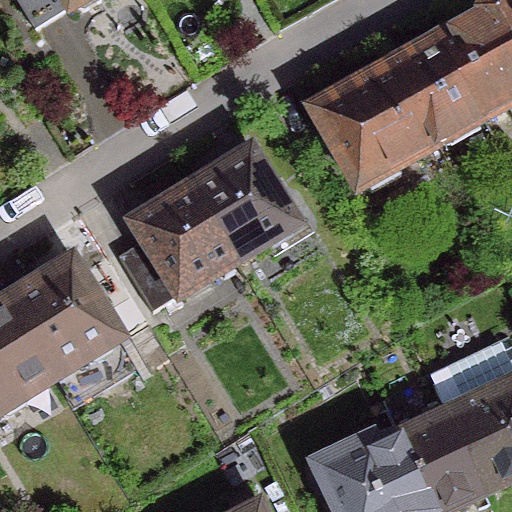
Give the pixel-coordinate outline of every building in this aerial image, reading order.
[(10,0),(31,34),(65,13),(69,11),(80,13),(96,3),(96,0),(10,0)] [(475,16),(477,21),(435,44),(479,123),(511,106),(511,107),(511,1),(504,6),(501,2),(495,0),(490,0),(477,8),(475,16)] [(390,62),(393,68),(389,70),(433,150),(479,123),(435,44),(407,60),(404,55),(390,62)] [(345,95),(310,114),(354,193),(433,150),(389,70),(359,86),(357,81),(342,89),(345,95)] [(225,164),(228,169),(188,193),(232,266),(290,231),(245,159),(242,161),(239,156),(225,164)] [(148,315),(174,300),(175,301),(232,266),(188,193),(147,218),(144,213),(130,221),(134,226),(130,229),(140,244),(114,260),(148,315)] [(14,300),(4,306),(49,382),(80,363),(92,366),(106,358),(107,347),(113,343),(66,268),(28,291),(25,286),(11,295),(14,300)] [(20,400),(49,382),(4,306),(0,308),(0,417),(4,419),(18,410),(20,400)] [(431,373),(445,403),(511,371),(511,361),(502,340),(431,373)] [(511,371),(445,403),(490,494),(511,483),(511,371)] [(445,403),(400,425),(442,511),(452,511),(490,494),(445,403)] [(394,413),(305,457),(332,511),(442,511),(400,425),(394,413)] [(227,511),(254,511),(253,511),(244,493),(224,504),(227,511)]
